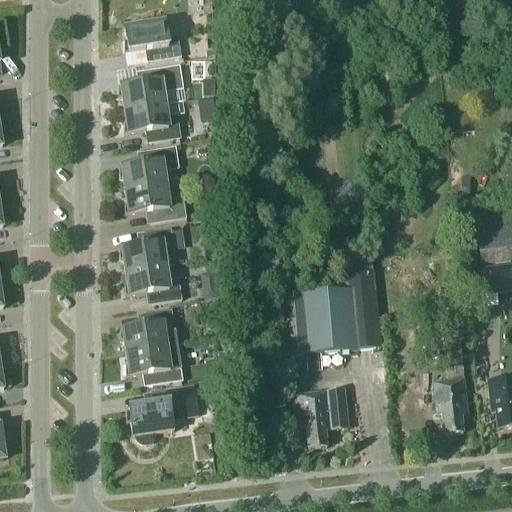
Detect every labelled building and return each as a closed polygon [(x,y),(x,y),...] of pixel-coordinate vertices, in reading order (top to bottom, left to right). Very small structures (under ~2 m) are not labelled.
[(151,28),(150,24),(136,26),(137,30),(124,32),(125,44),(123,45),(123,57),(148,53),(150,65),(180,60),(177,39),(166,41),(164,26),(151,28)] [(122,102),(124,114),(164,107),(162,95),(182,92),(179,69),(139,75),(141,86),(118,90),(118,102),(122,102)] [(203,100),(214,100),(214,83),(202,83),(203,100)] [(164,107),(124,114),(126,125),(123,126),(123,138),(144,135),(150,146),(180,141),(177,118),(166,120),(164,107)] [(123,182),(125,194),(165,188),(162,174),(178,171),(175,150),(140,155),(142,167),(118,171),(118,183),(123,182)] [(167,203),(165,188),(125,194),(126,206),(124,206),(124,219),(149,215),(151,227),(186,222),(182,200),(167,203)] [(511,263),(511,228),(475,233),(480,268),(511,263)] [(123,264),(125,275),(165,269),(163,257),(174,255),(170,232),(140,237),(142,248),(118,252),(119,264),(123,264)] [(450,284),(447,245),(379,251),(381,271),(382,290),(450,284)] [(203,262),(217,262),(217,247),(203,247),(203,262)] [(511,295),(511,276),(511,268),(478,271),(481,299),(511,295)] [(167,284),(165,269),(125,275),(127,287),(124,288),(124,300),(149,296),(151,308),(181,303),(178,282),(167,284)] [(344,291),(277,297),(282,359),(379,351),(372,272),(343,275),(344,291)] [(216,287),(202,290),(204,303),(216,301),(218,300),(216,287)] [(119,333),(119,345),(123,345),(125,356),(176,349),(173,325),(171,313),(145,317),(146,319),(147,327),(147,329),(143,329),(138,330),(119,333)] [(463,379),(459,343),(443,345),(446,381),(463,379)] [(125,369),(125,381),(144,378),(146,390),(152,389),(182,384),(178,361),(176,349),(125,356),(127,368),(125,369)] [(227,368),(227,355),(218,356),(218,369),(227,368)] [(307,374),(322,373),(321,357),(306,358),(307,374)] [(511,381),(487,384),(490,415),(494,415),(496,431),(511,429),(511,381)] [(466,420),(463,384),(433,387),(435,417),(441,417),(443,439),(462,437),(460,421),(466,420)] [(348,432),(343,389),(293,395),(294,400),(289,404),(290,412),(295,414),(297,431),(304,430),(306,453),(327,451),(325,435),(348,432)] [(125,415),(125,427),(130,427),(132,440),(130,440),(130,441),(135,440),(137,445),(141,447),(145,448),(150,446),(152,442),(153,438),(173,435),(173,433),(172,434),(170,420),(185,417),(197,416),(194,390),(182,392),(151,397),(153,411),(149,411),(125,415)]
